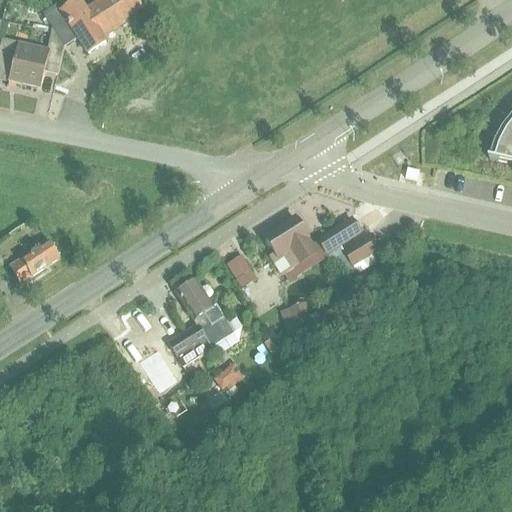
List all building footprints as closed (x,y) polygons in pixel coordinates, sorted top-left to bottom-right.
[(56,7),(42,16),(51,30),(50,33),(59,35),(58,41),(63,49),(77,40),(87,56),(106,44),(101,35),(143,9),(136,0),(103,0),(84,12),(78,2),(60,13),(56,7)] [(359,0),(377,32),(408,15),(410,18),(426,9),(421,0),(359,0)] [(282,19),(224,55),(233,69),(200,89),(220,121),(310,65),(282,19)] [(59,35),(50,33),(46,53),(2,43),(0,48),(0,81),(39,90),(43,74),(56,77),(63,49),(58,41),(59,35)] [(511,123),(503,134),(497,147),(493,161),(489,160),(488,162),(511,167),(511,123)] [(350,219),(315,241),(325,257),(360,234),(350,219)] [(306,241),(294,220),(263,240),(274,256),(270,258),(282,277),(315,256),(305,241),(306,241)] [(369,237),(341,254),(351,270),(378,253),(369,237)] [(19,286),(58,260),(47,243),(8,269),(19,286)] [(241,259),(226,269),(235,283),(250,273),(241,259)] [(233,335),(216,307),(211,310),(206,302),(210,299),(212,296),(208,289),(204,289),(199,292),(194,284),(176,296),(196,328),(168,346),(182,369),(212,351),(211,349),(233,335)] [(305,305),(288,312),(292,332),(309,320),(305,305)] [(269,338),(262,343),(269,354),(276,348),(269,338)] [(156,354),(139,365),(158,394),(175,383),(156,354)] [(45,408),(27,422),(33,431),(52,417),(45,408)]
